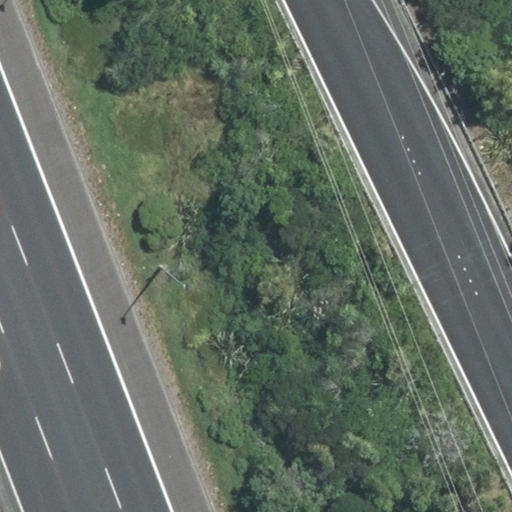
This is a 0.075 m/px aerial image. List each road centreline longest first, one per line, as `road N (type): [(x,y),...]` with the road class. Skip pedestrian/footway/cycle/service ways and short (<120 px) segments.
road 1 (motorway): [(348,0),(511,336)]
road 2 (motorway): [(0,329),(70,511)]
